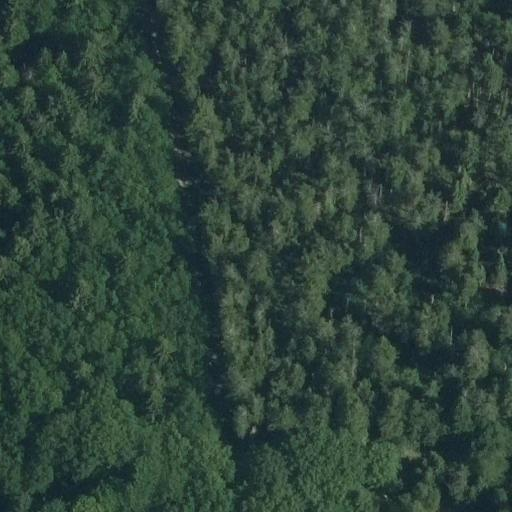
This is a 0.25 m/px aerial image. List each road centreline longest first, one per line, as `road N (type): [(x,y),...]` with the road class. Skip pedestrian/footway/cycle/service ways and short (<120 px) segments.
road 1 (track): [(142,0),(219,415),(221,475),(263,511)]
road 2 (track): [(511,461),(221,475)]
road 3 (track): [(0,437),(221,475)]
